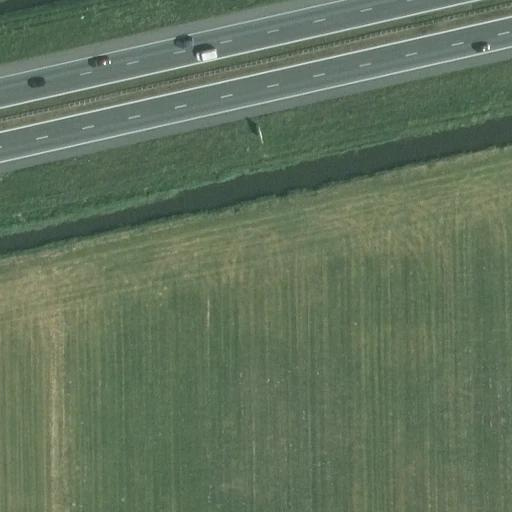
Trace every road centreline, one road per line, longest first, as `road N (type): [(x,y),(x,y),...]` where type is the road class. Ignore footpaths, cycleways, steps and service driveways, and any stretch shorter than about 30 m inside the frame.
road 1 (motorway): [(0,146),(511,31)]
road 2 (motorway): [(409,0),(0,92)]
